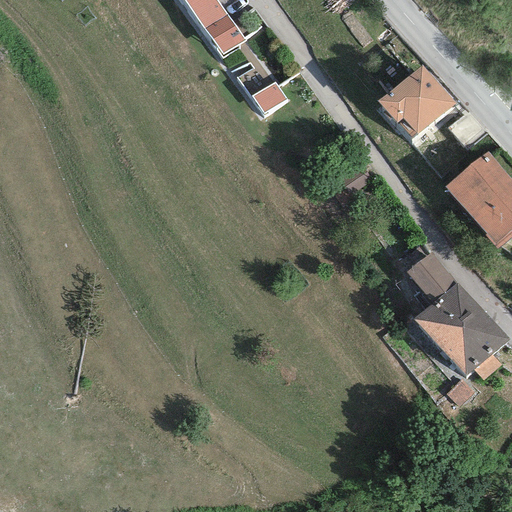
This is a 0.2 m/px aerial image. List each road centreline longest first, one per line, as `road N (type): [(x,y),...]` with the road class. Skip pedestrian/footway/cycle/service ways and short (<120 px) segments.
road 1 (residential): [(511,328),(473,290),(257,0)]
road 2 (tertiary): [(511,139),(386,0)]
